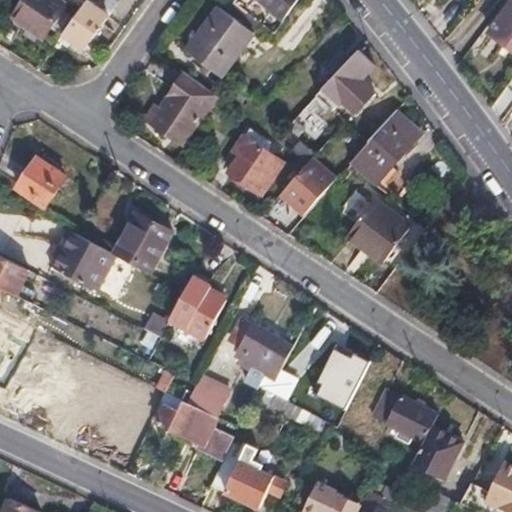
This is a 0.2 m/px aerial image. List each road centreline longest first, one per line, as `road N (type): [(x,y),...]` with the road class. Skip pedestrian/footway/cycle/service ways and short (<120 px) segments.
road 1 (residential): [(86,117),(511,405)]
road 2 (residential): [(511,171),(379,0)]
road 3 (residential): [(166,511),(0,432)]
road 4 (residential): [(86,117),(170,0)]
